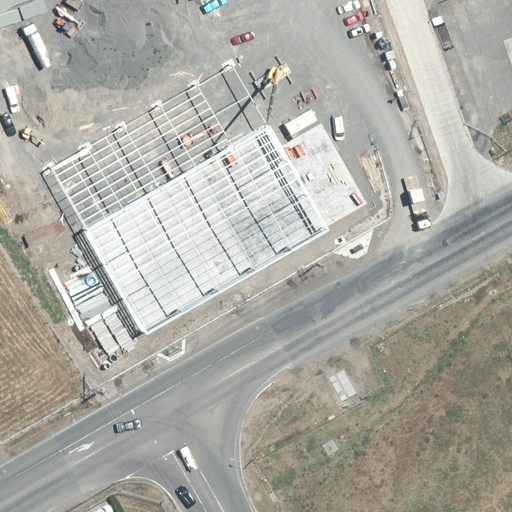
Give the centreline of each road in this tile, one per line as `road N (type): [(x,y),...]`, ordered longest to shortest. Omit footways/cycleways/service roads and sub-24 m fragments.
road 1 (unclassified): [(168,411),(511,217)]
road 2 (tertiary): [(0,504),(168,411)]
